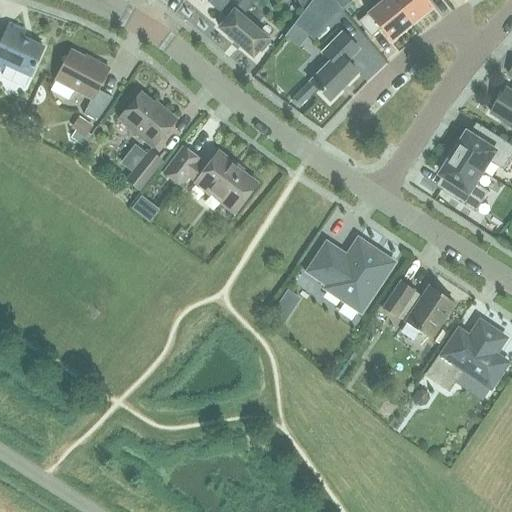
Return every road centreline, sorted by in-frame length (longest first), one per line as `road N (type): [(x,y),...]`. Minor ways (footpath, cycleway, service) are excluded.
road 1 (residential): [(144,24),(224,92),(377,194)]
road 2 (residential): [(475,48),(377,194)]
road 3 (residential): [(475,48),(453,26),(439,31),(353,112)]
road 4 (residential): [(377,194),(511,281)]
